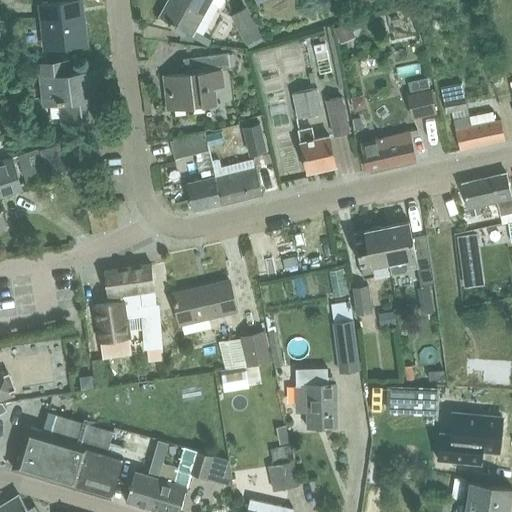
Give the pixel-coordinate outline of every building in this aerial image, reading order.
[(74,0),(41,4),(43,24),(46,48),(86,43),(83,23),(79,24),(75,0),(74,0)] [(169,0),(161,16),(192,33),(210,2),(220,7),(224,0),(169,0)] [(247,43),(261,35),(246,7),(232,15),(247,43)] [(354,36),(348,23),(334,28),(340,42),(354,36)] [(345,88),(332,27),(326,28),(339,89),(345,88)] [(191,37),(208,46),(211,40),(194,30),(191,37)] [(326,43),(314,45),(315,53),(327,50),(326,43)] [(172,95),(174,109),(218,104),(216,87),(225,86),(223,71),(232,70),(230,53),(196,57),(198,72),(163,76),(166,95),(172,95)] [(67,61),(40,65),(44,101),(58,99),(58,102),(64,101),(67,122),(63,122),(63,124),(103,119),(97,71),(69,74),(67,61)] [(446,112),(452,111),(467,108),(462,85),(441,89),(446,112)] [(435,111),(429,88),(406,94),(412,117),(435,111)] [(323,114),(318,89),(292,94),(298,119),(323,114)] [(327,101),(334,135),(350,131),(342,97),(327,101)] [(469,117),(454,120),(456,130),(460,150),(506,140),(501,120),(501,118),(495,120),(493,112),(470,116),(469,117)] [(360,117),(353,119),(355,129),(362,128),(360,117)] [(261,120),(249,123),(255,151),(267,148),(261,120)] [(336,166),(332,146),(329,135),(314,139),(312,126),(298,129),(308,172),(336,166)] [(416,161),(412,142),(409,130),(381,137),(382,142),(378,143),(377,139),(361,143),(364,152),(368,172),(416,161)] [(206,133),(172,141),(176,159),(210,150),(209,147),(206,133)] [(40,148),(18,155),(28,188),(49,181),(47,174),(67,168),(60,144),(40,149),(40,148)] [(222,204),(214,169),(210,153),(201,155),(204,164),(205,170),(200,171),(202,178),(186,182),(193,211),(222,204)] [(0,229),(6,227),(0,208),(0,196),(22,189),(12,157),(0,161),(0,229)] [(214,169),(222,204),(263,194),(256,167),(255,167),(253,159),(221,167),(214,169)] [(511,221),(511,196),(507,173),(462,183),(468,209),(478,207),(497,202),(502,224),(511,222),(511,221)] [(478,207),(468,209),(470,216),(480,213),(478,207)] [(409,221),(382,226),(389,264),(391,273),(394,274),(405,272),(407,270),(417,268),(421,286),(434,284),(431,265),(433,265),(427,234),(412,237),(409,221)] [(389,264),(382,226),(354,232),(364,279),(373,277),(372,268),(389,264)] [(476,235),(462,237),(465,261),(479,259),(476,235)] [(108,296),(121,294),(155,289),(151,264),(104,270),(108,296)] [(237,311),(234,300),(230,280),(173,294),(180,324),(237,311)] [(356,316),(359,315),(372,313),(368,286),(352,289),(356,316)] [(429,287),(417,289),(420,301),(431,299),(429,287)] [(143,332),(143,338),(145,337),(148,362),(164,360),(159,305),(157,305),(155,289),(121,294),(122,301),(95,305),(103,358),(105,358),(133,353),(130,333),(143,332)] [(333,312),(334,322),(333,322),(340,374),(361,371),(353,319),(351,309),(333,312)] [(397,323),(395,310),(385,311),(388,324),(397,323)] [(271,360),(265,330),(240,336),(241,338),(220,341),(225,368),(248,366),(271,360)] [(103,358),(92,359),(95,386),(109,384),(105,358),(103,358)] [(414,378),(414,372),(413,366),(405,367),(407,378),(414,378)] [(337,427),(337,407),(336,383),(328,383),(328,367),(296,368),(296,385),(306,385),(307,427),(337,427)] [(246,371),(222,375),(224,391),(248,387),(246,371)] [(444,371),(429,372),(430,380),(437,379),(444,379),(445,379),(444,371)] [(0,374),(0,399),(11,395),(2,373),(0,374)] [(93,387),(92,376),(80,377),(82,388),(93,387)] [(437,389),(390,387),(389,411),(437,412),(437,389)] [(108,451),(114,432),(48,412),(42,431),(108,451)] [(502,454),(503,420),(453,418),(453,441),(437,440),(436,462),(486,463),(486,454),(502,454)] [(278,442),(288,441),(285,423),(275,425),(278,442)] [(111,498),(116,482),(124,456),(123,456),(108,451),(42,431),(25,426),(12,468),(111,498)] [(148,451),(152,437),(117,428),(113,442),(148,451)] [(149,508),(163,463),(169,442),(159,439),(150,467),(156,469),(154,477),(134,471),(126,502),(149,508)] [(269,446),(270,458),(289,455),(288,444),(269,446)] [(163,463),(149,508),(161,511),(179,511),(190,474),(206,478),(213,455),(185,447),(179,467),(163,463)] [(299,486),(293,460),(274,465),(267,467),(274,492),(299,486)] [(511,488),(467,482),(462,511),(509,511),(511,493),(511,488)] [(37,511),(34,506),(28,510),(18,495),(0,505),(0,511),(37,511)] [(293,511),(294,509),(251,499),(247,511),(293,511)]
